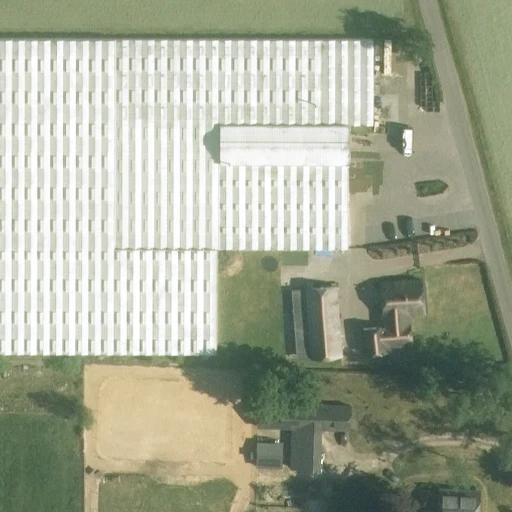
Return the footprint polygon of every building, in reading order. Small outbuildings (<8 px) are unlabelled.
[(374,40),(0,38),(0,352),(218,354),(217,249),(349,249),(349,124),(374,124),(374,40)] [(400,89),(400,72),(389,71),(388,89),(400,89)] [(408,314),(424,313),(421,282),(382,285),(386,327),(364,329),(367,353),(389,351),(388,343),(411,341),(410,325),(409,326),(408,314)] [(312,357),(340,355),(335,286),(307,288),(312,357)] [(293,471),(317,472),(318,432),(350,433),(351,409),(295,407),(259,405),(258,429),(294,431),(293,471)] [(257,469),(269,469),(270,445),(258,444),(257,469)] [(300,511),(301,508),(321,507),(320,479),(283,480),(284,488),(263,489),(263,506),(264,506),(263,511),(300,511)] [(478,511),(479,493),(441,491),(439,511),(426,511),(425,511),(478,511)]
